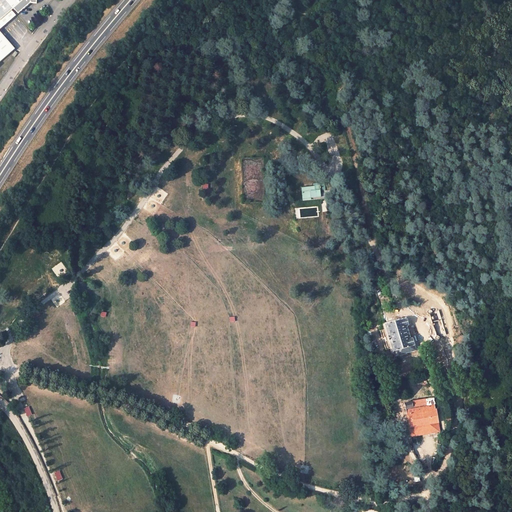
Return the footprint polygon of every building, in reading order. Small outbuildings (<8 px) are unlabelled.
[(14,8),(18,14),(30,3),(37,4),(37,0),(0,0),(0,29),(16,15),(12,10),(14,8)] [(0,62),(14,49),(0,32),(0,62)] [(315,186),(304,187),(305,187),(308,198),(322,197),(321,190),(325,189),(325,182),(315,183),(315,186)] [(434,339),(435,339),(436,338),(436,337),(443,335),(437,309),(430,311),(429,310),(428,310),(427,310),(427,311),(427,312),(427,313),(429,314),(435,336),(434,336),(433,337),(433,338),(434,339)] [(386,327),(392,352),(397,350),(399,356),(416,351),(412,338),(411,339),(407,326),(409,326),(406,319),(385,324),(386,327)] [(410,428),(438,423),(436,408),(435,408),(433,397),(405,403),(410,428)] [(28,417),(33,415),(29,406),(24,408),(28,417)] [(410,428),(411,436),(440,431),(438,423),(410,428)]
